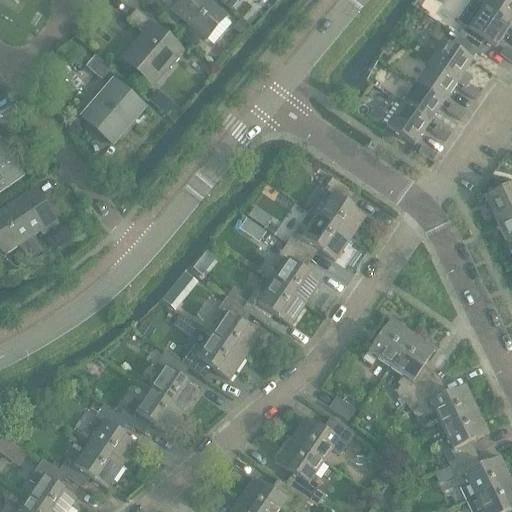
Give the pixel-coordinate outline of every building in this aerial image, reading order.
[(158,0),(175,14),(205,40),(224,18),(203,0),(158,0)] [(511,0),(485,0),(480,8),(508,27),(511,20),(511,0)] [(470,1),(456,23),(463,28),(456,38),(477,52),(484,42),(493,49),(508,27),(480,8),(470,1)] [(155,86),(181,56),(155,33),(158,29),(136,10),(127,21),(145,36),(124,59),(155,86)] [(238,22),(232,30),(239,36),(246,28),(238,22)] [(442,43),(427,65),(455,84),(461,88),(465,84),(466,85),(470,79),(462,74),(477,52),(456,38),(449,48),(442,43)] [(498,55),(502,58),(511,65),(511,64),(511,53),(503,48),(498,55)] [(101,80),(109,71),(93,57),(85,67),(101,80)] [(427,65),(413,86),(441,105),(455,84),(427,65)] [(112,146),(143,110),(111,82),(80,118),(112,146)] [(460,91),(473,100),(478,93),(466,85),(465,84),(461,88),(460,91)] [(413,86),(399,107),(426,126),(441,105),(413,86)] [(169,102),(160,112),(172,122),(181,112),(169,102)] [(445,112),(459,121),(464,114),(450,105),(445,112)] [(411,147),(426,126),(399,107),(384,128),(411,147)] [(431,133),(445,142),(450,135),(436,126),(431,133)] [(0,193),(22,179),(0,146),(0,193)] [(417,154),(430,163),(435,156),(422,146),(417,154)] [(308,212),(316,217),(348,240),(363,218),(342,203),(349,193),(331,180),(308,212)] [(511,185),(483,199),(495,222),(511,213),(511,185)] [(19,248),(19,249),(27,261),(39,253),(30,240),(37,234),(40,238),(55,228),(31,192),(0,213),(0,251),(4,257),(18,247),(19,248)] [(308,212),(286,245),(305,258),(312,248),(333,262),(348,240),(316,217),(308,212)] [(511,213),(495,222),(506,245),(511,242),(511,213)] [(245,219),(238,230),(248,236),(255,226),(245,219)] [(280,270),(271,283),(304,306),(319,283),(298,269),(305,258),(286,245),(272,264),(280,270)] [(199,262),(192,270),(201,278),(208,269),(199,262)] [(225,300),(243,313),(260,324),(268,314),(288,328),(304,306),(271,283),(262,296),(255,291),(249,299),(233,288),(225,300)] [(218,325),(210,337),(242,360),(258,338),(236,323),(243,313),(225,300),(211,320),(218,325)] [(376,360),(388,369),(411,336),(389,321),(361,361),(371,368),(376,360)] [(143,323),(136,333),(147,340),(154,331),(143,323)] [(397,385),(399,387),(394,394),(406,407),(432,382),(418,373),(433,351),(411,336),(388,369),(402,378),(397,385)] [(193,346),(180,365),(182,366),(199,378),(206,367),(228,382),(242,360),(210,337),(201,351),(193,346)] [(157,378),(148,391),(181,414),(196,391),(175,377),(182,366),(180,365),(164,353),(150,373),(157,378)] [(432,382),(406,407),(416,418),(423,414),(425,417),(433,413),(439,427),(475,410),(464,386),(440,398),(432,382)] [(133,399),(119,419),(121,421),(138,432),(145,421),(166,436),(181,414),(148,391),(139,404),(133,399)] [(328,410),(346,422),(353,412),(335,399),(328,410)] [(96,432),(87,445),(119,468),(135,445),(114,431),(121,421),(119,419),(102,408),(89,427),(96,432)] [(438,445),(449,467),(469,458),(464,446),(487,434),(475,410),(439,427),(446,441),(438,445)] [(56,421),(65,427),(70,420),(61,414),(56,421)] [(289,442),(322,465),(331,452),(337,457),(351,437),(333,424),(325,436),(304,421),(289,442)] [(0,441),(0,454),(19,467),(27,455),(2,439),(0,441)] [(288,490),(299,498),(307,503),(307,502),(317,508),(324,496),(315,490),(320,483),(313,478),(322,465),(289,442),(273,464),(295,480),(288,490)] [(71,454),(58,473),(60,475),(77,486),(84,475),(105,490),(119,468),(87,445),(78,458),(71,454)] [(449,467),(459,489),(458,489),(464,503),(509,481),(497,457),(474,468),(469,458),(449,467)] [(35,487),(26,499),(44,511),(66,511),(74,500),(53,485),(60,475),(58,473),(41,461),(27,481),(35,487)] [(379,479),(369,483),(373,492),(383,487),(379,479)] [(237,503),(249,511),(289,511),(299,498),(288,490),(280,485),(273,496),(252,481),(237,503)] [(468,511),(505,511),(511,509),(511,487),(509,481),(464,503),(468,511)] [(396,495),(393,501),(396,506),(403,507),(404,496),(396,495)] [(44,511),(26,499),(17,511),(16,511),(9,507),(5,511),(44,511)] [(249,511),(237,503),(230,511),(249,511)]
